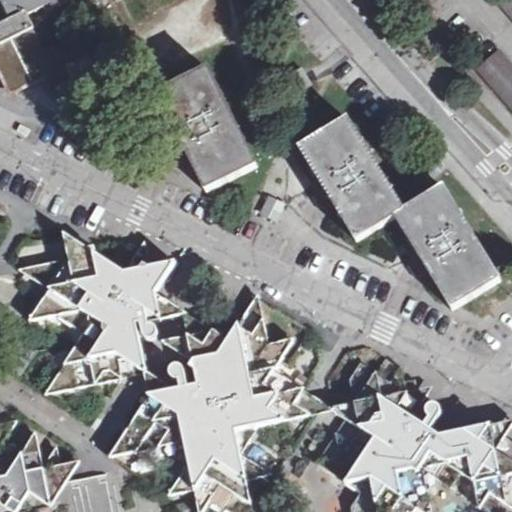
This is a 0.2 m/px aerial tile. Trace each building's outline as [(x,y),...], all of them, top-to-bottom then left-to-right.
[(67,122),(112,100),(85,45),(62,56),(56,46),(46,51),(27,16),(59,0),(0,0),(0,4),(10,24),(0,28),(0,77),(4,85),(14,93),(17,91),(45,78),(61,110),(67,122)] [(511,0),(503,0),(496,6),(511,23),(511,0)] [(511,67),(498,52),(476,71),(511,111),(511,67)] [(313,83),(304,68),(284,81),(294,95),(313,83)] [(258,166),(208,69),(156,96),(177,138),(166,145),(170,152),(173,157),(179,158),(186,154),(206,193),(258,166)] [(56,112),(61,110),(45,78),(17,91),(56,112)] [(333,208),(354,246),(397,221),(406,215),(350,122),(300,152),(324,193),(313,199),(316,204),(319,210),(326,211),(333,208)] [(406,215),(397,221),(422,261),(412,267),(414,273),(417,278),(424,278),(430,275),(453,313),(499,285),(443,194),(406,215)] [(286,206),(270,199),(263,213),(280,221),(286,206)] [(24,268),(60,257),(54,238),(18,249),(24,268)] [(151,324),(163,322),(157,293),(154,282),(152,272),(134,260),(125,275),(106,263),(86,252),(65,238),(68,262),(21,275),(49,293),(31,325),(58,320),(86,337),(49,398),(96,389),(122,383),(142,349),(137,328),(141,327),(144,340),(147,342),(151,343),(155,341),(157,338),(157,333),(155,331),(152,329),(151,328),(151,324)] [(286,423),(305,391),(276,371),(286,357),(270,347),(262,310),(263,307),(255,304),(231,341),(198,321),(190,322),(193,344),(190,344),(198,387),(189,389),(188,377),(187,374),(184,371),(180,371),(176,372),(174,375),(173,378),(175,383),(180,385),(180,391),(150,398),(116,454),(122,457),(162,450),(190,468),(176,491),(183,495),(197,494),(200,511),(248,511),(254,505),(248,500),(246,492),(250,490),(249,481),(268,477),(265,469),(243,455),(260,428),(286,423)] [(379,373),(364,364),(353,381),(355,404),(333,410),(348,420),(319,463),(364,493),(355,505),(356,511),(435,511),(434,504),(427,500),(439,479),(454,488),(463,473),(477,482),(483,508),(494,492),(511,503),(511,449),(510,448),(511,443),(511,438),(508,436),(501,445),(492,440),(490,443),(469,431),(466,432),(446,437),(435,430),(444,416),(445,414),(444,410),(442,408),(439,406),(434,406),(430,408),(428,412),(429,416),(430,419),(426,425),(415,417),(425,401),(421,402),(420,393),(413,393),(415,377),(409,378),(406,369),(388,358),(379,373)] [(0,507),(7,511),(20,511),(31,496),(51,511),(61,497),(54,492),(62,480),(57,451),(43,472),(3,445),(16,426),(0,427),(0,507)]
